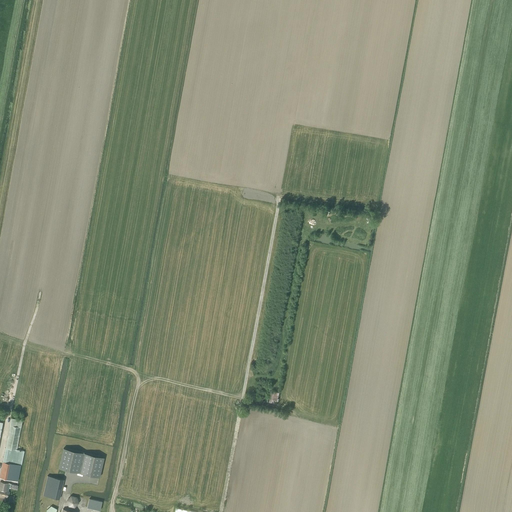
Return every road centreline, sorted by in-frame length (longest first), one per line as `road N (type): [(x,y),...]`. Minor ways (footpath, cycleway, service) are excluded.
road 1 (track): [(220,511),(277,197)]
road 2 (track): [(0,460),(43,269)]
road 3 (track): [(22,0),(0,123)]
